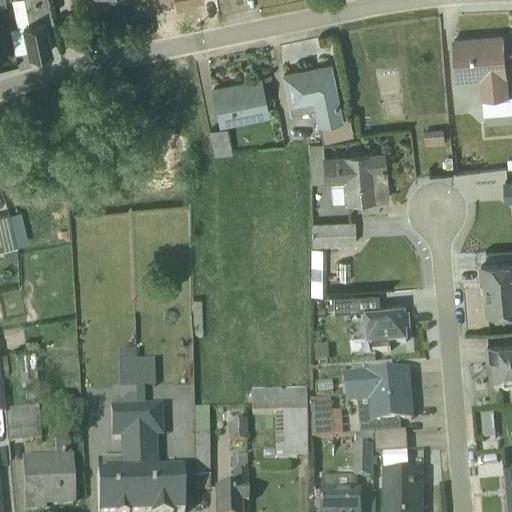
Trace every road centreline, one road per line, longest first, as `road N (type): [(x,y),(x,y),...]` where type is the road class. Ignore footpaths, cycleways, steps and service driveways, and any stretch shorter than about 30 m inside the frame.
road 1 (residential): [(0,91),(84,65),(422,0)]
road 2 (residential): [(461,511),(438,217)]
